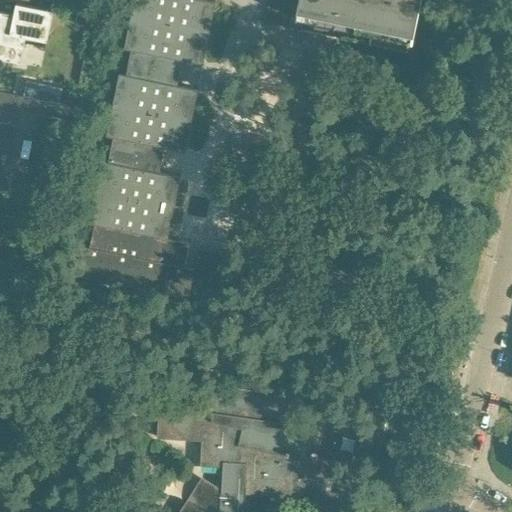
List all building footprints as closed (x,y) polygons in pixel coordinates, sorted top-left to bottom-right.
[(95,223),(91,241),(90,247),(84,245),(81,245),(75,274),(78,274),(94,278),(179,295),(189,297),(194,272),(195,268),(185,266),(185,265),(190,242),(168,238),(180,176),(149,170),(155,145),(185,151),(186,149),(184,148),(196,91),(198,91),(198,89),(167,83),(172,57),(203,64),(204,62),(202,61),(214,4),(215,4),(216,2),(207,0),(134,0),(125,47),(132,49),(127,74),(120,72),(108,135),(114,136),(109,161),(102,160),(89,222),(95,223)] [(294,0),(289,28),(301,30),(303,19),(371,33),(413,41),(421,0),(294,0)] [(0,11),(0,58),(20,63),(26,36),(46,41),(53,10),(17,2),(14,14),(0,11)] [(0,91),(0,104),(67,119),(70,106),(0,91)] [(0,121),(0,172),(2,164),(0,163),(0,150),(1,146),(14,149),(19,126),(0,121)] [(290,174),(306,177),(314,138),(297,134),(290,174)] [(29,221),(3,215),(0,230),(1,230),(26,235),(29,221)] [(286,268),(260,263),(256,277),(283,283),(285,269),(286,268)] [(203,477),(179,511),(244,511),(245,493),(276,495),(276,506),(309,508),(308,511),(347,511),(349,506),(350,506),(352,495),(327,489),(329,480),(334,481),(338,461),(308,454),(312,436),(313,425),(297,422),(298,414),(299,407),(301,395),(283,393),(284,389),(233,383),(232,386),(214,384),(211,412),(200,409),(202,399),(138,385),(132,410),(159,412),(158,437),(203,440),(201,465),(224,466),(222,489),(203,477)] [(374,407),(372,416),(387,420),(389,411),(374,407)] [(421,434),(423,429),(424,426),(413,423),(410,433),(421,436),(421,434)] [(369,430),(362,459),(377,462),(384,434),(369,430)] [(328,436),(324,450),(340,453),(343,439),(328,436)] [(359,473),(355,491),(369,494),(374,477),(359,473)]
